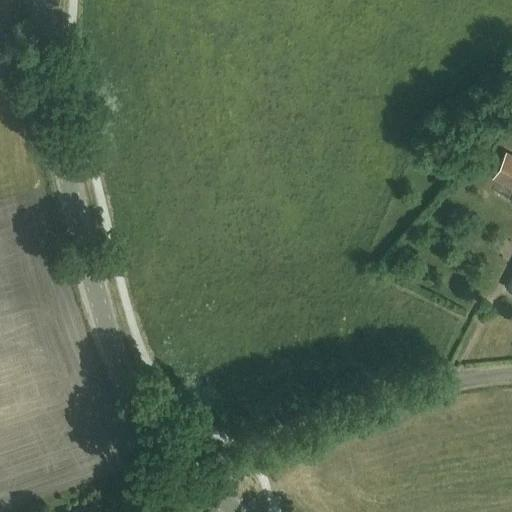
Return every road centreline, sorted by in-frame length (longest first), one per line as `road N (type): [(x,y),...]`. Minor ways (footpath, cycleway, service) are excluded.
road 1 (tertiary): [(208,485),(159,433),(111,341),(48,103),(44,0)]
road 2 (unclassified): [(208,485),(266,442),(335,415),(419,388),(511,372)]
